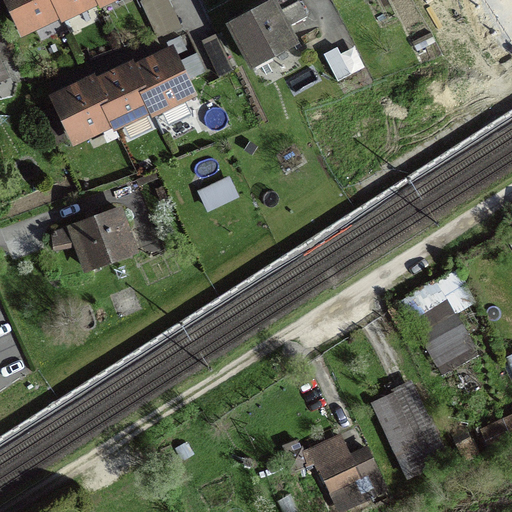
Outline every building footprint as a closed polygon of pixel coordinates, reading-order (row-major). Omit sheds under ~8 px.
[(1,0),(20,39),(59,22),(48,0),(1,0)] [(48,0),(59,22),(60,24),(101,6),(97,0),(48,0)] [(97,0),(101,6),(102,10),(122,0),(97,0)] [(167,0),(148,0),(143,3),(158,35),(180,25),(167,0)] [(295,47),(274,3),(225,28),(246,71),(295,47)] [(338,48),(322,56),(333,81),(349,73),(338,48)] [(173,52),(129,72),(150,119),(150,121),(195,101),(173,52)] [(92,85),(113,132),(114,135),(150,119),(129,72),(127,69),(92,85)] [(70,150),(113,132),(92,85),(90,81),(48,100),(70,150)] [(136,258),(120,214),(70,232),(86,277),(136,258)] [(458,271),(387,310),(398,330),(412,322),(443,377),(480,357),(457,315),(477,304),(458,271)] [(407,482),(450,462),(435,430),(437,429),(432,416),(429,418),(412,381),(391,391),(392,395),(371,404),(407,482)] [(511,446),(511,415),(479,430),(490,456),(511,446)] [(479,455),(466,428),(451,435),(464,463),(479,455)] [(285,454),(282,456),(290,472),(294,470),(296,474),(314,466),(335,511),(347,511),(390,492),(368,446),(349,455),(340,434),(305,451),(303,447),(300,448),(296,441),(282,448),(285,454)] [(243,468),(252,469),(253,460),(244,459),(243,468)] [(268,477),(281,472),(276,459),(263,465),(268,477)] [(277,502),(281,511),(300,511),(292,495),(277,502)]
